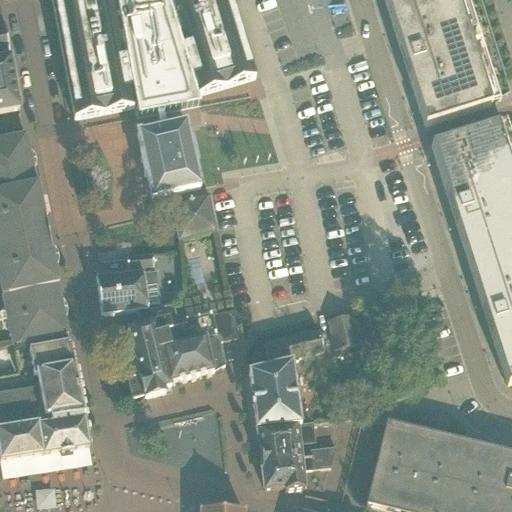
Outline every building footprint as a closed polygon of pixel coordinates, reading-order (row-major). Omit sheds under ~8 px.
[(50,0),(74,121),(74,122),(106,116),(133,110),(133,109),(134,109),(137,122),(157,118),(159,131),(165,130),(162,117),(197,111),(195,97),(196,97),(196,99),(254,81),(254,80),(231,3),(229,0),(50,0)] [(478,0),(381,0),(423,131),(490,109),(489,106),(509,95),(478,0)] [(3,25),(0,25),(0,60),(9,59),(3,25)] [(9,59),(0,60),(0,115),(19,112),(10,61),(9,61),(9,59)] [(185,125),(180,126),(136,136),(142,159),(139,160),(144,178),(146,178),(151,201),(199,190),(185,125)] [(511,129),(497,132),(496,128),(429,149),(430,152),(506,389),(511,387),(511,129)] [(0,261),(0,263),(1,265),(0,264),(0,278),(3,278),(7,296),(11,315),(0,316),(0,323),(0,324),(1,330),(14,327),(18,346),(65,337),(65,336),(67,336),(63,318),(58,319),(57,312),(55,304),(60,303),(56,287),(58,286),(57,286),(54,269),(49,270),(47,261),(46,254),(51,253),(47,236),(44,219),(39,220),(35,205),(40,204),(39,196),(37,187),(36,186),(35,186),(32,170),(27,171),(25,163),(24,155),(28,154),(25,136),(0,141),(0,261)] [(207,198),(171,209),(178,243),(214,235),(207,198)] [(129,277),(95,280),(100,318),(137,313),(161,310),(157,275),(154,275),(152,257),(126,260),(127,272),(128,272),(129,277)] [(161,310),(137,313),(140,328),(126,332),(127,336),(125,340),(127,349),(131,351),(138,379),(127,382),(132,401),(143,398),(144,401),(164,396),(163,390),(170,389),(169,386),(189,381),(182,359),(172,362),(169,350),(188,346),(186,338),(187,338),(183,320),(184,320),(183,318),(175,320),(172,308),(161,310)] [(215,313),(184,320),(183,320),(187,338),(186,338),(188,346),(169,350),(172,362),(182,359),(189,381),(212,375),(224,368),(219,344),(235,341),(237,339),(232,314),(216,317),(215,313)] [(358,347),(351,318),(327,324),(334,353),(358,347)] [(318,334),(264,347),(269,370),(291,365),(297,364),(296,361),(323,355),(318,334)] [(0,464),(59,455),(60,457),(61,457),(71,455),(71,453),(88,451),(73,369),(72,369),(68,345),(28,352),(33,377),(36,377),(39,389),(0,395),(0,464)] [(269,370),(248,375),(255,431),(256,431),(300,427),(291,365),(269,370)] [(311,426),(300,427),(256,431),(263,492),(283,490),(284,495),(304,492),(302,474),(330,472),(335,450),(299,454),(299,447),(313,445),(311,426)] [(511,511),(511,463),(505,462),(507,454),(504,453),(504,455),(385,426),(365,509),(375,511),(511,511)] [(15,491),(16,511),(79,509),(78,489),(15,491)]
